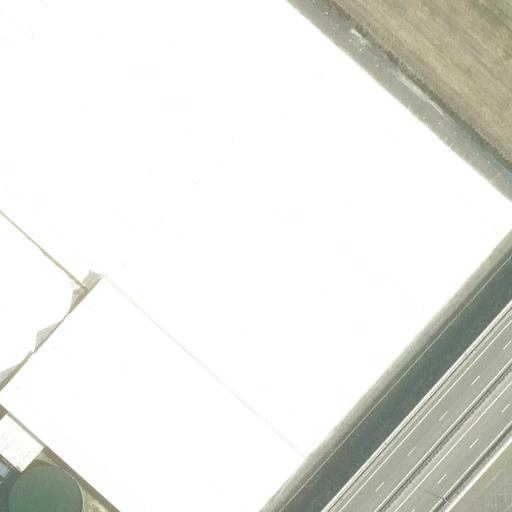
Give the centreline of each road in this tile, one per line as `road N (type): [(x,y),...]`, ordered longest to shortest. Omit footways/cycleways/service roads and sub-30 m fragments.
road 1 (trunk): [(511,337),(355,511)]
road 2 (trunk): [(409,511),(511,398)]
